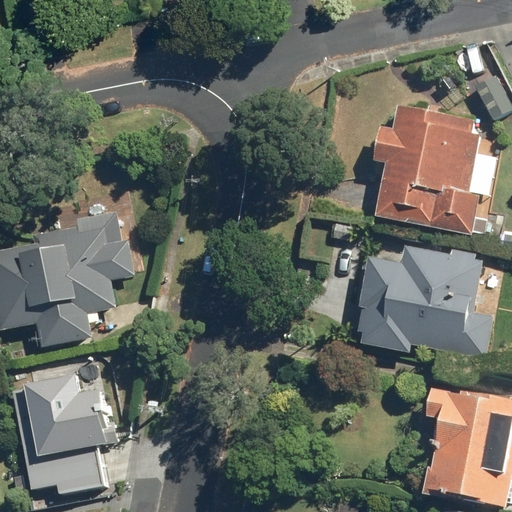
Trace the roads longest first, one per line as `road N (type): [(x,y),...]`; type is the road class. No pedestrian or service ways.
road 1 (residential): [(208,70),(247,130),(248,159),(189,511)]
road 2 (residential): [(482,0),(208,70)]
road 3 (residential): [(208,70),(0,104)]
